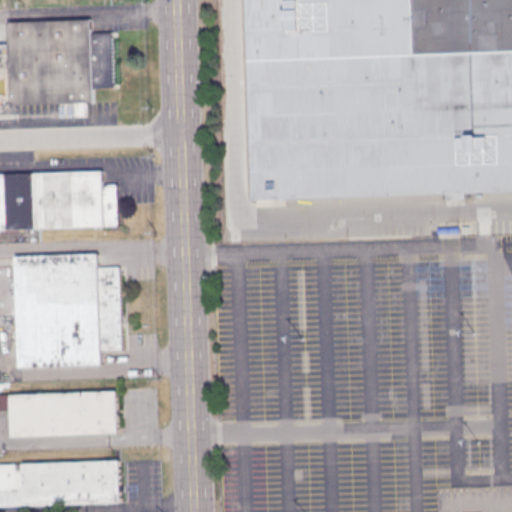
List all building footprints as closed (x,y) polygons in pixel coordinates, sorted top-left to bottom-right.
[(511,190),(464,192),(464,197),(446,198),(445,192),(254,198),(247,0),(511,0),(511,190)] [(9,21),(91,18),(91,32),(112,32),(114,87),(94,87),(94,102),(11,105),(9,21)] [(0,172),(103,170),(104,184),(117,184),(119,225),(0,228),(0,172)] [(16,256),(99,253),(99,267),(120,267),(123,349),(102,350),(103,364),(20,366),(16,256)] [(0,393),(118,390),(120,433),(12,436),(11,410),(0,410),(0,393)] [(0,463),(120,460),(122,502),(0,505),(0,463)]
